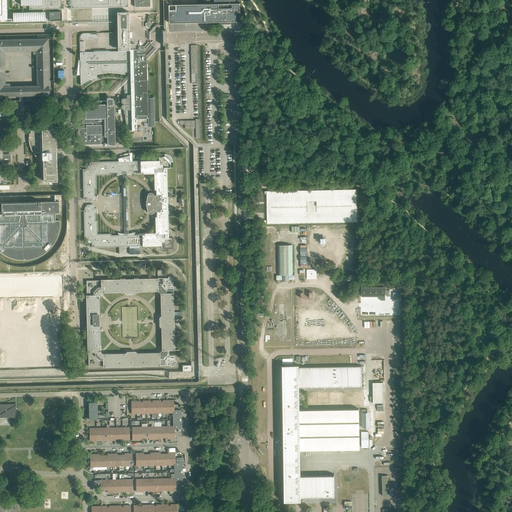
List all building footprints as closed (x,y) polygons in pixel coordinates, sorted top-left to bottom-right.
[(0,0),(0,21),(45,20),(44,12),(13,12),(13,18),(7,19),(6,0),(20,0),(21,5),(29,5),(29,9),(61,9),(61,0),(0,0)] [(127,0),(70,0),(71,8),(128,7),(127,0)] [(180,4),(176,4),(176,6),(176,10),(169,10),(169,18),(169,20),(169,23),(176,23),(191,22),(206,22),(224,22),(226,22),(229,21),(230,21),(235,21),(240,21),(240,17),(240,3),(235,3),(235,0),(214,0),(215,3),(209,4),(205,4),(204,4),(202,4),(201,4),(199,4),(197,4),(196,4),(195,4),(193,4),(186,4),(184,4),(183,4),(180,4)] [(129,29),(128,13),(128,11),(125,12),(117,12),(117,22),(117,27),(117,29),(117,31),(117,32),(117,38),(118,50),(120,50),(129,50),(129,44),(129,38),(129,29)] [(0,94),(49,94),(48,44),(47,39),(0,39),(0,94)] [(145,60),(145,55),(145,54),(137,54),(136,49),(135,49),(135,44),(129,44),(129,50),(120,50),(120,51),(84,52),(84,42),(79,42),(80,54),(80,85),(85,82),(91,79),(96,79),(96,75),(98,74),(103,73),(108,72),(114,72),(119,73),(125,74),(124,72),(130,72),(128,75),(130,77),(130,81),(126,81),(125,82),(125,83),(124,84),(124,85),(124,86),(124,90),(125,98),(123,98),(122,98),(121,99),(121,100),(121,101),(121,102),(121,103),(122,103),(123,103),(124,103),(123,104),(122,104),(122,105),(121,105),(121,106),(121,107),(121,108),(122,109),(123,109),(125,109),(125,110),(124,110),(124,114),(125,113),(125,120),(126,129),(127,129),(127,130),(131,130),(132,130),(134,130),(134,129),(136,129),(136,124),(134,124),(134,123),(136,123),(136,122),(136,120),(137,119),(140,119),(141,119),(147,119),(147,118),(148,118),(148,127),(149,127),(149,125),(154,125),(154,126),(154,98),(147,98),(148,102),(146,102),(145,60)] [(107,144),(115,144),(114,104),(112,104),(112,102),(111,102),(110,98),(107,98),(107,100),(107,101),(97,101),(97,104),(98,104),(98,105),(85,105),(85,109),(78,109),(78,123),(94,122),(94,125),(86,125),(86,126),(84,128),(78,128),(79,145),(101,144),(101,137),(107,136),(107,144)] [(29,137),(28,138),(29,142),(30,147),(32,151),(34,154),(35,155),(36,157),(36,156),(34,154),(36,153),(36,152),(41,152),(42,159),(43,159),(43,181),(51,182),(51,183),(51,181),(57,181),(56,158),(57,158),(57,155),(56,155),(56,151),(55,129),(43,129),(43,127),(40,128),(40,130),(30,131),(30,133),(29,133),(29,134),(29,136),(29,137)] [(0,159),(2,160),(2,163),(11,163),(11,158),(10,156),(8,156),(8,155),(2,155),(2,148),(0,148),(0,159)] [(170,162),(173,162),(172,161),(172,159),(172,158),(171,157),(170,156),(169,155),(168,155),(167,154),(166,154),(164,154),(164,156),(159,156),(159,160),(127,161),(124,160),(122,161),(94,162),(89,162),(89,167),(87,169),(83,169),(83,199),(90,199),(92,201),(95,201),(95,196),(94,188),(96,188),(96,175),(109,174),(109,173),(121,172),(121,174),(120,174),(125,174),(129,174),(128,173),(128,172),(140,172),(140,174),(154,173),(154,187),(156,187),(156,194),(154,195),(154,194),(153,194),(153,193),(152,193),(152,192),(151,192),(150,192),(149,192),(148,193),(147,194),(147,195),(146,200),(146,206),(147,211),(147,212),(148,212),(148,213),(149,213),(150,214),(151,214),(152,214),(152,213),(153,213),(154,212),(154,211),(156,211),(157,219),(155,219),(155,233),(142,233),(142,235),(130,235),(130,234),(131,234),(131,233),(127,234),(125,234),(122,233),(122,234),(123,234),(123,235),(111,235),(111,234),(97,234),(97,220),(95,221),(95,208),(94,208),(94,207),(93,206),(86,206),(85,207),(85,210),(84,210),(84,240),(89,240),(91,243),(92,247),(124,246),(127,247),(129,246),(161,245),(161,241),(164,238),(168,238),(168,208),(167,168),(170,168),(170,162)] [(51,247),(53,244),(55,241),(56,239),(57,236),(58,233),(59,230),(59,227),(60,223),(60,220),(55,220),(55,213),(59,213),(59,201),(0,202),(0,251),(2,253),(4,255),(7,256),(10,257),(13,258),(16,259),(19,259),(22,260),(25,260),(28,259),(31,259),(34,258),(37,257),(40,255),(43,254),(45,252),(48,249),(51,247)] [(277,245),(278,275),(293,275),(292,245),(277,245)] [(85,328),(84,328),(83,329),(83,330),(82,330),(87,330),(87,352),(88,352),(88,366),(103,366),(103,367),(122,366),(122,367),(127,367),(127,366),(136,366),(140,366),(170,365),(170,366),(171,366),(172,366),(173,365),(174,365),(175,364),(175,363),(176,362),(176,361),(176,360),(175,360),(174,330),(174,326),(174,317),(174,312),(173,282),(174,282),(174,281),(174,280),(173,279),(173,278),(172,278),(171,277),(170,277),(169,277),(168,276),(168,278),(138,278),(134,278),(124,279),(124,278),(120,278),(120,279),(100,279),(101,280),(86,281),(87,295),(86,295),(86,315),(87,315),(87,317),(87,320),(87,327),(86,327),(85,327),(85,328)] [(60,280),(0,281),(0,303),(60,302),(60,280)] [(385,288),(362,287),(362,297),(385,297),(385,288)] [(390,291),(390,315),(399,315),(399,291),(390,291)] [(280,371),(279,371),(280,371),(280,376),(279,376),(279,377),(280,377),(281,382),(279,382),(281,382),(281,387),(280,387),(280,388),(281,388),(281,393),(280,393),(281,393),(281,398),(280,398),(281,398),(281,403),(280,403),(280,404),(281,404),(281,409),(280,409),(281,409),(281,414),(280,414),(280,415),(281,415),(281,420),(280,420),(281,420),(281,425),(280,425),(281,425),(281,430),(280,430),(280,431),(281,431),(281,436),(280,436),(281,436),(281,441),(280,441),(280,442),(281,442),(282,447),(280,447),(282,447),(282,452),(281,452),(282,452),(282,457),(281,457),(281,458),(282,458),(282,463),(281,463),(282,463),(282,468),(281,468),(281,469),(282,469),(282,474),(281,474),(282,474),(282,479),(281,479),(282,479),(282,484),(281,484),(281,485),(282,485),(282,490),(281,490),(282,490),(282,495),(281,495),(281,496),(282,496),(282,501),(283,501),(283,503),(296,503),(296,500),(302,501),(302,500),(302,498),(303,498),(303,499),(334,498),(334,474),(301,474),(301,475),(303,475),(303,476),(301,476),(300,474),(300,468),(300,463),(299,457),(299,456),(299,453),(299,452),(299,450),(299,410),(299,409),(299,407),(299,405),(298,403),(299,398),(299,393),(299,387),(299,386),(301,386),(301,388),(300,388),(362,387),(362,365),(358,365),(352,365),(301,366),(301,367),(301,368),(300,368),(300,366),(300,365),(294,365),(294,364),(281,364),(281,365),(280,366),(280,371)] [(16,405),(15,404),(0,404),(0,417),(16,417),(16,409),(14,406),(16,405)] [(299,410),(299,450),(300,450),(300,451),(301,451),(360,450),(360,449),(359,409),(348,409),(347,409),(343,409),(342,409),(333,409),(331,409),(327,409),(326,409),(316,410),(315,410),(310,410),(309,410),(300,410),(299,410)] [(179,419),(179,418),(181,418),(181,410),(174,410),(173,410),(173,413),(172,413),(172,419),(179,419)] [(179,420),(179,419),(172,419),(173,426),(174,426),(174,429),(181,429),(181,420),(179,420)] [(174,465),(174,471),(181,471),(181,470),(182,470),(182,462),(175,462),(174,462),(175,465),(174,465)] [(174,471),(174,474),(171,474),(171,478),(173,478),(173,481),(176,481),(182,481),(182,472),(181,472),(181,471),(174,471)] [(105,490),(107,490),(107,492),(112,492),(111,480),(94,480),(93,481),(100,487),(100,490),(102,490),(104,491),(105,490)]
